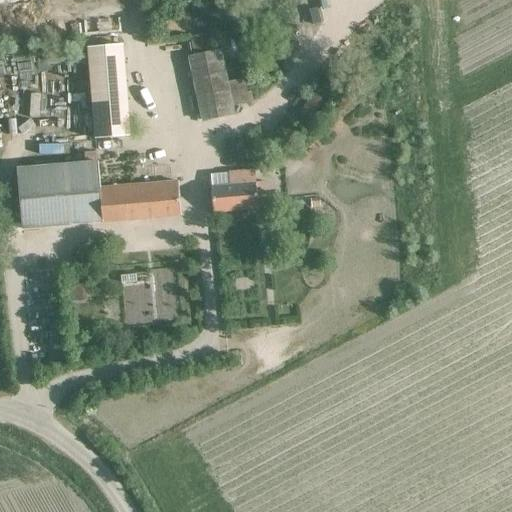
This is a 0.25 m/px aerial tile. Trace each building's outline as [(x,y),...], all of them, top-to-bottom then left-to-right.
[(122,45),(87,48),(95,139),(129,137),(122,45)] [(222,51),(191,58),(204,121),(235,114),(234,106),(249,103),(244,80),(229,83),(222,51)] [(300,119),(314,129),(332,102),(318,92),(300,119)] [(180,183),(102,190),(100,164),(19,170),(24,230),(182,218),(180,183)] [(258,210),(257,185),(258,185),(258,173),(231,175),(232,186),(211,188),(213,213),(258,210)]
